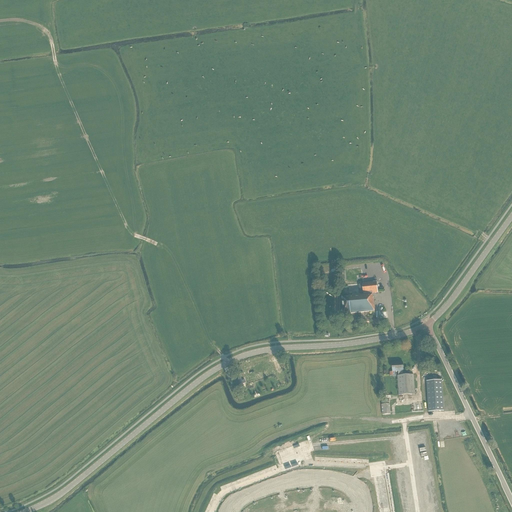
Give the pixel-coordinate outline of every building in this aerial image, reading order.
[(372,293),(377,293),(377,282),(348,284),(348,294),(352,294),(352,296),(342,297),(344,312),(350,312),(350,314),(375,311),(373,298),(372,293)] [(398,376),(399,395),(415,394),(414,375),(403,375),(403,371),(403,362),(392,363),(392,372),(398,371),(398,376)] [(249,368),(244,370),(246,379),(247,379),(248,383),(253,381),(252,377),(265,373),(267,378),(279,374),(275,363),(271,365),(271,364),(267,365),(267,366),(263,367),(264,370),(260,371),(259,365),(253,367),(249,368)] [(240,378),(235,380),(237,389),(243,387),(240,378)] [(444,411),(442,381),(427,381),(429,412),(444,411)] [(381,404),(382,415),(390,414),(389,404),(381,404)]
